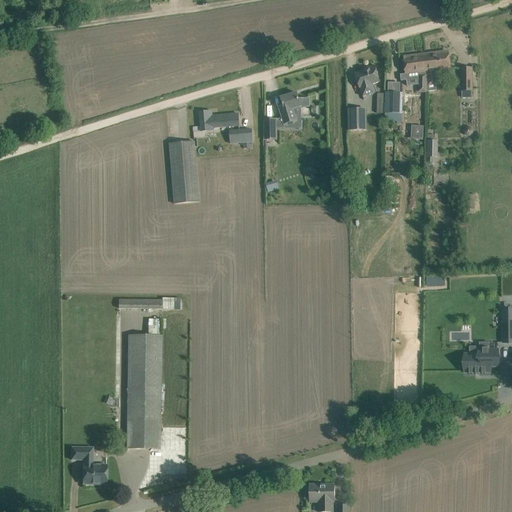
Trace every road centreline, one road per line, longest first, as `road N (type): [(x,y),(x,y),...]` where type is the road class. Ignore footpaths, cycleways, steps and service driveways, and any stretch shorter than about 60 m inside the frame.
road 1 (track): [(511,1),(0,153)]
road 2 (residential): [(135,511),(511,404)]
road 3 (track): [(251,0),(0,36)]
